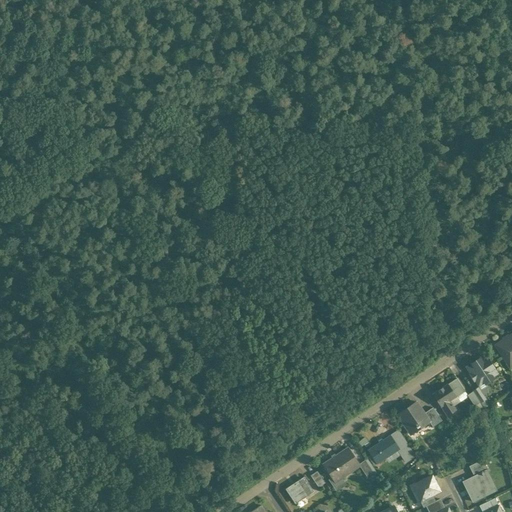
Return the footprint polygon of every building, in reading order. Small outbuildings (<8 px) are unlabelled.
[(511,335),(508,338),(508,336),(503,340),(504,341),(496,345),(500,351),(499,352),(503,357),(504,357),(509,365),(511,362),(511,335)] [(483,363),(479,358),(466,367),(470,374),(469,374),(474,381),(475,381),(478,386),(483,382),(485,385),(493,379),(490,374),(495,371),(488,360),(483,363)] [(456,378),(447,384),(455,397),(464,391),(456,378)] [(447,384),(432,394),(440,407),(450,401),(455,397),(447,384)] [(485,399),(478,388),(472,391),(480,402),(480,403),(485,399)] [(472,391),(466,395),(474,406),(480,402),(472,391)] [(450,401),(440,407),(446,416),(456,410),(450,401)] [(416,402),(397,415),(409,433),(418,427),(420,429),(429,423),(430,422),(425,415),(416,402)] [(434,409),(425,415),(430,422),(429,423),(432,427),(441,421),(434,409)] [(390,436),(368,450),(377,463),(398,449),(390,436)] [(347,448),(335,456),(336,457),(323,465),(332,479),(335,483),(340,479),(359,466),(360,466),(359,464),(347,448)] [(412,459),(405,448),(399,451),(407,462),(412,459)] [(374,475),(365,460),(359,464),(360,466),(359,466),(368,479),(374,475)] [(482,460),(468,466),(473,477),(482,472),(483,472),(487,470),(482,460)] [(325,483),(317,471),(310,476),(318,487),(325,483)] [(473,477),(462,482),(472,502),(492,492),(483,472),(482,472),(473,477)] [(431,476),(414,484),(422,500),(432,495),(439,492),(431,476)] [(303,478),(286,489),(295,503),(312,491),(303,478)] [(432,495),(422,500),(419,501),(423,508),(425,506),(435,501),(432,495)] [(494,498),(479,506),(481,511),(484,511),(498,506),(494,498)] [(435,501),(425,506),(428,511),(438,511),(443,510),(438,500),(435,501)]
